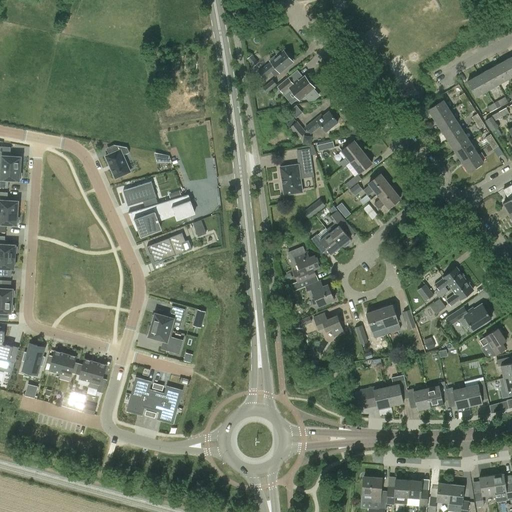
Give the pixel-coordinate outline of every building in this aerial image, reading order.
[(272,61),(268,64),(259,72),(264,78),(273,70),(277,74),(280,72),(293,62),(284,51),(279,56),(277,54),(270,60),(272,61)] [(253,67),(258,62),(252,55),(247,59),(253,67)] [(511,76),(511,56),(502,63),(510,78),(511,76)] [(510,78),(502,63),(490,69),(499,84),(510,78)] [(479,75),(488,90),(499,84),(490,69),(479,75)] [(488,90),(479,75),(468,81),(476,97),(488,90)] [(320,96),(313,88),(314,87),(313,86),(314,83),(314,80),(312,77),(309,76),(306,77),(305,76),(299,81),(298,80),(293,84),(288,78),(278,87),(285,95),(291,90),(299,100),(304,96),(308,101),(314,100),(320,96)] [(267,92),(277,85),(273,80),(263,88),(267,92)] [(459,97),(463,102),(468,99),(464,93),(459,97)] [(501,106),(508,102),(506,97),(498,101),(501,106)] [(466,108),(471,105),(468,99),(463,102),(466,108)] [(428,109),(435,120),(450,110),(444,100),(428,109)] [(490,112),(497,108),(494,103),(487,107),(490,112)] [(297,105),(291,112),(297,117),(303,111),(297,105)] [(502,117),(509,113),(506,107),(499,112),(502,117)] [(442,130),(457,121),(450,110),(435,120),(442,130)] [(329,111),(322,116),(321,114),(305,127),(311,134),(320,126),(326,132),(338,122),(329,111)] [(472,117),(476,123),(481,120),(477,114),(472,117)] [(493,131),(498,127),(491,117),(486,121),(493,131)] [(287,124),(290,127),(289,128),(298,139),(306,132),(297,121),(294,118),(287,124)] [(481,120),(476,123),(480,129),(485,125),(481,120)] [(442,130),(448,141),(464,131),(457,121),(442,130)] [(455,151),(470,141),(464,131),(448,141),(455,151)] [(486,138),(489,144),(494,140),(491,135),(486,138)] [(494,140),(489,144),(493,149),(498,146),(494,140)] [(343,168),(350,162),(363,152),(354,141),(341,151),(346,157),(339,163),(343,168)] [(455,151),(462,161),(477,151),(470,141),(455,151)] [(317,145),(318,150),(334,147),(333,142),(317,145)] [(0,167),(20,169),(21,157),(10,156),(10,147),(0,146),(0,167)] [(120,150),(109,155),(106,156),(105,156),(106,157),(109,164),(109,165),(111,170),(112,170),(115,178),(115,179),(116,178),(130,172),(123,155),(129,153),(127,148),(118,146),(120,150)] [(469,172),(484,162),(477,151),(462,161),(469,172)] [(372,163),(363,152),(350,162),(359,173),(372,163)] [(169,156),(155,153),(157,161),(171,162),(169,156)] [(301,173),(312,171),(311,163),(299,165),(298,164),(280,167),(281,178),(282,184),(284,195),(303,192),(300,174),(301,173)] [(20,169),(0,167),(0,187),(8,188),(8,180),(19,181),(19,179),(21,179),(22,173),(20,173),(20,169)] [(349,189),(361,179),(358,174),(345,184),(349,189)] [(375,190),(378,194),(389,185),(388,183),(389,182),(385,176),(382,177),(380,174),(369,183),(370,185),(364,190),(368,195),(375,190)] [(359,182),(363,188),(367,185),(363,179),(359,182)] [(123,190),(128,206),(143,201),(145,207),(158,203),(156,197),(151,181),(123,190)] [(355,195),(362,189),(358,183),(350,189),(355,195)] [(389,208),(400,199),(389,185),(378,194),(381,198),(375,204),(379,209),(386,204),(389,208)] [(0,191),(0,211),(17,213),(18,201),(7,200),(8,192),(0,191)] [(158,204),(145,207),(128,213),(139,210),(143,221),(137,224),(139,230),(141,236),(160,229),(158,222),(155,215),(173,208),(176,215),(177,219),(194,213),(190,201),(190,200),(189,200),(188,195),(188,194),(158,204)] [(511,198),(503,204),(510,214),(511,213),(511,198)] [(320,200),(304,212),(309,218),(324,206),(320,200)] [(372,218),(378,215),(370,203),(365,207),(372,218)] [(330,233),(341,247),(342,246),(343,247),(345,247),(350,244),(350,242),(349,240),(351,239),(345,232),(350,228),(347,225),(348,224),(334,206),(329,209),(332,214),(329,216),(334,223),(327,229),(330,233)] [(17,213),(0,211),(0,231),(5,232),(6,224),(17,225),(17,223),(18,224),(19,217),(17,217),(17,213)] [(206,233),(202,223),(194,226),(198,236),(206,233)] [(182,233),(147,246),(150,255),(151,254),(154,262),(158,261),(158,262),(183,252),(183,251),(185,250),(182,242),(185,241),(182,233)] [(341,247),(330,233),(322,240),(317,234),(311,239),(321,251),(326,247),(332,255),(341,247)] [(0,235),(0,256),(15,257),(15,253),(17,253),(17,247),(15,247),(15,245),(4,244),(5,236),(0,235)] [(408,246),(415,241),(410,235),(403,241),(408,246)] [(315,256),(309,259),(306,252),(306,253),(303,246),(287,252),(294,270),(293,271),(297,281),(291,284),(294,291),(306,286),(310,285),(318,281),(314,269),(319,267),(315,256)] [(14,269),(15,257),(0,256),(0,276),(2,276),(3,268),(14,269)] [(448,291),(445,287),(448,284),(452,289),(465,279),(464,278),(465,276),(462,273),(460,273),(456,268),(444,277),(444,278),(435,284),(440,290),(436,292),(440,297),(448,291)] [(465,279),(452,289),(456,293),(447,300),(451,305),(460,299),(473,290),(469,285),(470,283),(468,279),(465,280),(465,279)] [(0,300),(12,301),(12,297),(14,297),(14,291),(12,290),(13,289),(2,288),(2,280),(0,280),(0,300)] [(320,280),(318,281),(310,285),(306,286),(309,295),(313,294),(315,298),(312,299),(315,307),(334,300),(328,285),(323,287),(320,280)] [(425,301),(434,295),(425,284),(417,290),(425,301)] [(446,307),(439,298),(429,306),(436,315),(446,307)] [(12,301),(0,300),(0,317),(0,312),(11,313),(11,311),(13,311),(13,305),(12,305),(12,301)] [(492,318),(490,315),(491,314),(488,309),(486,310),(482,304),(470,312),(469,311),(468,312),(464,307),(447,318),(451,324),(459,319),(464,327),(469,324),(473,330),(481,325),(481,326),(487,323),(486,322),(492,318)] [(385,327),(399,323),(393,305),(379,309),(385,327)] [(385,327),(379,309),(366,314),(372,332),(385,327)] [(409,329),(416,327),(410,310),(403,312),(409,329)] [(152,323),(152,325),(172,330),(176,319),(155,313),(154,316),(153,315),(151,322),(152,323)] [(334,335),(343,331),(337,316),(327,320),(325,313),(314,318),(319,330),(325,327),(326,331),(331,329),(334,335)] [(302,326),(311,322),(309,316),(300,320),(302,326)] [(171,337),(172,330),(152,325),(151,327),(150,326),(148,333),(149,333),(148,336),(163,340),(161,349),(179,354),(182,340),(171,337)] [(361,344),(368,342),(362,325),(355,327),(361,344)] [(0,365),(12,369),(18,348),(6,345),(2,345),(3,340),(4,331),(0,331),(0,327),(0,365)] [(506,349),(502,343),(506,341),(498,328),(480,340),(483,346),(491,341),(495,347),(491,350),(495,356),(506,349)] [(434,336),(425,339),(428,348),(437,345),(434,336)] [(24,352),(22,359),(25,359),(23,368),(24,368),(24,367),(38,371),(37,375),(37,376),(40,366),(43,366),(45,357),(44,358),(42,357),(45,347),(29,343),(27,352),(24,352)] [(49,370),(60,373),(65,354),(55,351),(53,356),(49,355),(47,363),(51,364),(49,370)] [(191,362),(193,354),(186,352),(184,360),(191,362)] [(76,357),(65,354),(60,373),(71,376),(72,373),(76,374),(79,363),(75,362),(76,357)] [(499,366),(501,366),(504,378),(511,376),(511,356),(497,360),(499,366)] [(79,363),(76,374),(80,375),(79,378),(90,381),(95,362),(84,359),(83,365),(79,363)] [(106,365),(95,362),(90,381),(88,387),(97,389),(97,391),(103,393),(106,379),(102,378),(106,365)] [(387,387),(391,405),(404,402),(403,399),(409,397),(411,408),(412,408),(408,390),(407,390),(404,375),(392,378),(394,386),(387,387)] [(511,395),(511,376),(504,378),(499,379),(502,391),(501,392),(502,398),(511,395)] [(133,377),(128,394),(151,400),(153,392),(145,389),(147,381),(133,377)] [(466,388),(470,406),(483,403),(482,399),(488,398),(484,380),(477,382),(478,385),(466,388)] [(427,389),(431,407),(443,404),(442,401),(449,399),(447,389),(445,382),(438,383),(439,386),(427,389)] [(28,384),(25,396),(34,398),(37,386),(28,384)] [(153,392),(151,400),(174,406),(178,389),(164,386),(161,394),(153,392)] [(387,387),(379,389),(379,386),(352,392),(356,408),(364,407),(364,408),(377,405),(378,408),(391,405),(387,387)] [(453,388),(447,389),(449,399),(451,407),(456,405),(457,408),(470,406),(466,388),(453,391),(453,388)] [(418,410),(431,407),(427,389),(414,392),(413,389),(408,390),(412,408),(417,407),(418,410)] [(71,390),(69,398),(65,397),(63,405),(82,410),(87,394),(71,390)] [(128,394),(124,410),(139,414),(141,406),(149,408),(151,400),(128,394)] [(151,400),(149,408),(157,410),(155,418),(170,422),(174,406),(151,400)] [(84,411),(95,414),(98,404),(86,401),(84,411)] [(504,474),(492,475),(495,494),(496,499),(507,498),(508,501),(511,500),(511,484),(505,485),(504,474)] [(495,494),(492,475),(479,477),(482,493),(475,494),(477,507),(484,506),(483,496),(495,494)] [(380,501),(382,478),(364,476),(363,494),(374,495),(373,501),(380,501)] [(388,491),(387,504),(394,504),(394,502),(407,504),(407,498),(409,480),(396,479),(395,487),(388,487),(388,491)] [(409,480),(407,498),(419,499),(419,506),(427,507),(428,490),(422,489),(423,482),(422,481),(409,480)] [(434,511),(436,502),(449,504),(451,484),(438,483),(437,498),(431,497),(428,511),(434,511)] [(464,486),(451,484),(449,504),(448,511),(459,511),(467,511),(469,502),(463,501),(464,486)]
